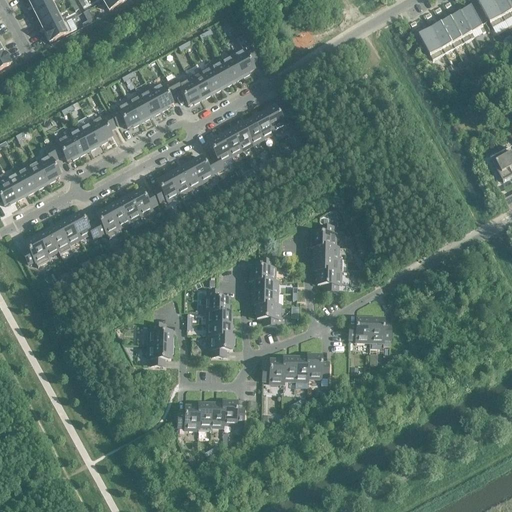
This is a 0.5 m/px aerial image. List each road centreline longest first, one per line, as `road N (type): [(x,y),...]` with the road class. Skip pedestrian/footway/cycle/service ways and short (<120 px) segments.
road 1 (unclassified): [(416,0),(192,129)]
road 2 (residential): [(511,218),(326,324)]
road 3 (unclassified): [(192,129),(179,125),(79,178),(73,194)]
road 4 (unclassified): [(192,129),(191,141),(90,194),(73,194)]
road 5 (residential): [(234,386),(183,387),(183,349),(168,307)]
